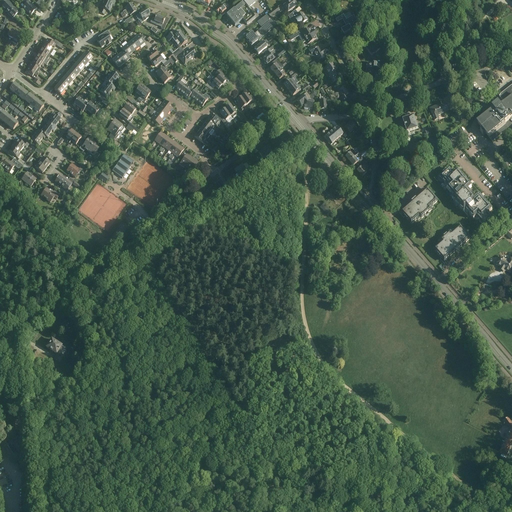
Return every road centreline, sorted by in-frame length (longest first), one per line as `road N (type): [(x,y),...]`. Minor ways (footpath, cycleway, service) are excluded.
road 1 (unclassified): [(16,332),(158,231),(213,173)]
road 2 (secondary): [(361,200),(511,372)]
road 3 (secondary): [(511,366),(366,197)]
road 4 (unclassified): [(32,511),(16,332)]
road 5 (secondary): [(299,119),(225,36),(171,2)]
road 6 (secondary): [(169,7),(232,48),(289,117)]
road 7 (residential): [(306,0),(365,109)]
